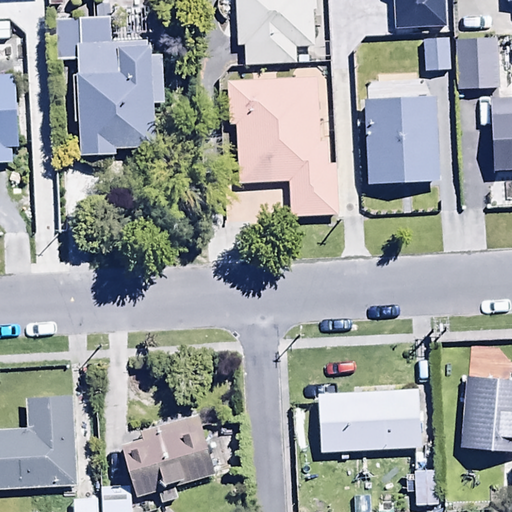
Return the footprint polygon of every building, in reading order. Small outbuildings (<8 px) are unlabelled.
[(231,0),(234,51),(242,51),(243,72),(294,69),(293,51),(311,50),(308,0),(231,0)] [(423,44),(420,44),(421,76),(447,75),(445,8),(422,9),(423,44)] [(76,79),(70,79),(70,127),(78,127),(78,161),(115,161),(115,152),(151,152),(151,109),(162,109),(161,61),(149,61),(146,43),(110,43),(109,22),(52,22),(53,64),(76,64),(76,79)] [(494,43),(453,44),(453,96),(495,95),(494,43)] [(0,168),(10,168),(10,153),(15,153),(12,80),(0,80),(0,168)] [(312,83),(224,86),(226,132),(234,132),(236,190),(285,188),(287,224),(335,222),(333,168),(326,168),(326,149),(315,149),(312,83)] [(387,90),(388,105),(360,106),(363,190),(436,188),(434,103),(421,104),(421,89),(387,90)] [(511,104),(486,105),(488,178),(511,176),(511,104)] [(457,454),(511,457),(511,385),(461,383),(457,454)] [(316,399),(318,456),(417,452),(415,395),(316,399)] [(0,436),(0,494),(76,490),(70,398),(24,401),(26,434),(0,436)] [(140,445),(121,451),(136,502),(156,496),(160,509),(177,504),(173,491),(213,480),(196,421),(138,438),(140,445)] [(437,475),(413,475),(413,511),(437,511),(437,475)] [(131,508),(131,489),(99,490),(99,511),(136,511),(137,508),(131,508)]
